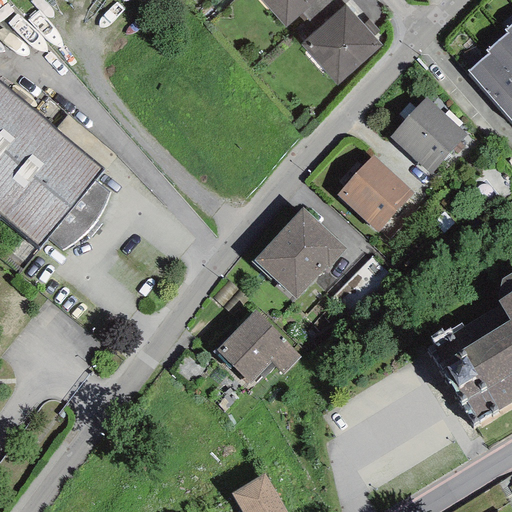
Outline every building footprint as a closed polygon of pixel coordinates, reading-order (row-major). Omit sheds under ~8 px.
[(259,0),(285,28),(302,13),(316,0),(259,0)] [(340,8),(332,0),(316,0),(302,13),(316,29),(340,8)] [(382,46),(344,5),(340,8),(316,29),(299,45),(337,87),(382,46)] [(511,37),(507,32),(487,50),(489,53),(511,79),(511,37)] [(511,79),(489,53),(468,71),(511,121),(511,120),(511,79)] [(0,216),(37,247),(46,237),(62,249),(67,247),(81,238),(95,224),(105,207),(109,193),(94,180),(102,169),(0,84),(0,216)] [(466,135),(425,98),(389,138),(430,175),(466,135)] [(414,195),(373,156),(336,195),(377,234),(414,195)] [(344,249),(301,208),(253,260),(296,300),(344,249)] [(438,362),(473,425),(511,400),(511,273),(501,279),(497,301),(510,320),(461,349),(438,362)] [(300,356),(254,311),(215,350),(249,384),(271,362),(283,374),(300,356)] [(285,511),(263,474),(230,493),(241,511),(285,511)]
